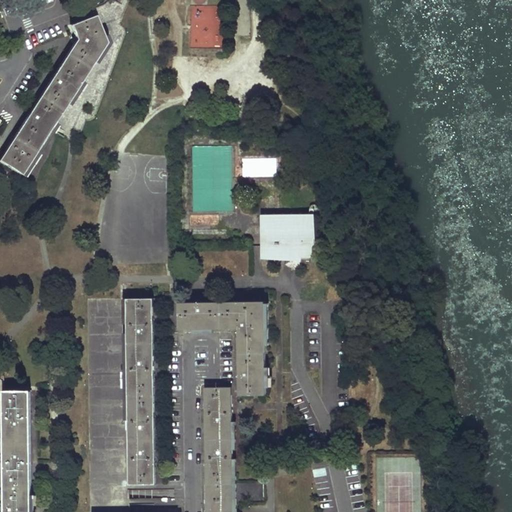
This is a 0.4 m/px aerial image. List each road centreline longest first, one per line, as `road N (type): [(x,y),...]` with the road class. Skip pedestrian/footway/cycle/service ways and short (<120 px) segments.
road 1 (residential): [(347,511),(332,444),(297,361),(298,306)]
road 2 (residential): [(193,511),(189,338)]
